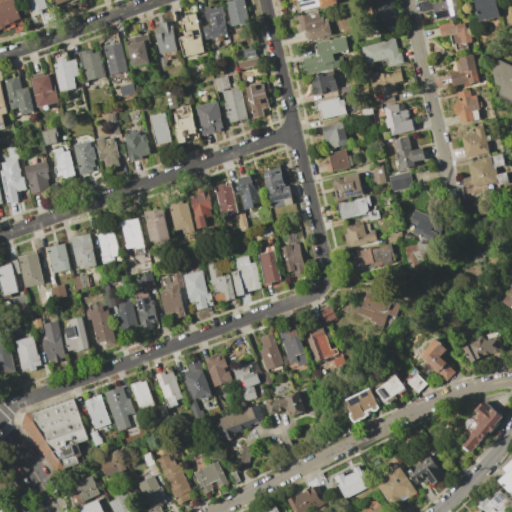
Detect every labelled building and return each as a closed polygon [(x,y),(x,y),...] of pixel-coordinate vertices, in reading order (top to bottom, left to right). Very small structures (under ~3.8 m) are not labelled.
[(0,2),(5,0),(14,0),(21,18),(3,25),(4,28),(0,29),(0,2)] [(45,0),(48,7),(42,9),(43,13),(37,15),(36,13),(32,15),(26,0),(45,0)] [(225,2),(233,0),(245,0),(250,21),(231,26),(231,25),(227,26),(226,21),(230,21),(225,2)] [(292,0),(336,0),(337,3),(320,7),(320,6),(300,11),(300,9),(297,9),(296,4),(298,3),(298,1),(293,2),(292,0)] [(393,20),(390,0),(371,0),(374,22),(393,20)] [(435,20),(431,3),(442,0),(457,0),(461,14),(435,20)] [(495,0),(499,17),(478,22),(472,0),(495,0)] [(203,7),(210,6),(211,8),(223,5),(225,16),(224,17),(228,34),(205,40),(202,27),(210,25),(209,20),(207,20),(203,7)] [(296,16),(317,11),(319,17),(322,16),(322,19),(327,18),(331,34),(307,40),(304,30),(298,32),(297,27),(299,26),(296,16)] [(195,13),(205,52),(184,57),(183,50),(182,51),(179,38),(185,37),(180,17),(195,13)] [(171,21),(178,50),(161,54),(154,28),(159,27),(158,24),(171,21)] [(438,26),(453,22),(454,25),(464,23),(465,28),(469,27),(472,42),(467,43),(469,48),(456,51),(455,45),(452,45),(449,34),(441,36),(438,26)] [(125,38),(130,37),(129,34),(138,32),(139,35),(147,33),(150,44),(145,45),(149,63),(132,67),(125,38)] [(300,58),(310,56),(310,53),(315,52),(314,46),(313,43),(316,43),(345,36),(349,51),(340,53),(340,51),(332,53),(333,58),(345,55),(347,63),(335,65),(336,67),(304,75),(300,58)] [(361,47),(395,38),(399,53),(401,52),(403,62),(388,65),(386,58),(365,63),(361,47)] [(103,46),(121,42),(127,71),(109,75),(103,46)] [(243,50),(254,47),(256,54),(245,57),(243,50)] [(79,52),(92,49),(93,53),(100,51),(106,76),(85,81),(79,52)] [(450,73),(457,71),(455,65),(459,64),(458,58),(475,54),(481,80),(470,83),(471,84),(464,85),(465,86),(459,88),(458,84),(452,85),(450,73)] [(238,62),(257,57),(259,64),(239,69),(238,62)] [(53,64),(57,63),(57,59),(65,58),(66,61),(75,59),(79,76),(73,77),(76,88),(59,92),(53,64)] [(511,100),(511,66),(497,60),(484,90),(511,100)] [(365,73),(377,71),(378,74),(385,72),(386,74),(400,71),(403,80),(394,82),(397,94),(393,95),(382,98),(381,92),(374,94),(371,79),(367,80),(365,73)] [(31,78),(32,78),(32,75),(46,72),(46,75),(49,74),(52,85),(55,85),(59,102),(38,107),(31,78)] [(313,75),(322,73),(323,76),(333,74),(337,89),(314,95),(311,82),(314,81),(313,75)] [(214,79),(227,75),(230,87),(217,90),(214,79)] [(4,80),(19,77),(22,89),(28,87),(34,111),(21,114),(21,112),(16,114),(14,108),(11,109),(4,80)] [(246,87),(263,83),(269,107),(262,109),(264,116),(254,118),(252,109),(251,109),(246,87)] [(119,87),(133,84),(135,93),(121,96),(119,87)] [(164,89),(172,87),(177,107),(168,109),(164,89)] [(223,92),(240,88),(247,118),(229,122),(224,104),(226,103),(223,92)] [(453,102),(458,101),(456,92),(469,89),(471,96),(477,94),(480,109),(478,110),(480,119),(460,123),(458,114),(456,114),(453,102)] [(138,95),(144,94),(147,110),(141,111),(138,95)] [(393,95),(382,98),(381,98),(382,104),(395,101),(393,95)] [(314,102),(338,97),(339,100),(342,99),(346,114),(318,120),(314,102)] [(195,107),(217,101),(223,127),(220,128),(221,131),(202,135),(195,107)] [(399,110),(406,109),(409,110),(410,113),(408,116),(409,119),(412,118),(415,129),(391,135),(389,127),(386,128),(384,119),(386,119),(383,107),(397,103),(398,105),(400,106),(401,109),(399,110)] [(190,104),(196,134),(185,137),(186,142),(178,143),(175,130),(178,129),(175,114),(183,112),(182,106),(190,104)] [(359,110),(371,107),(373,114),(361,117),(359,110)] [(106,114),(114,113),(116,120),(117,120),(120,134),(110,136),(107,123),(108,122),(106,114)] [(149,116),(165,113),(171,141),(156,145),(149,116)] [(321,127),(342,121),(348,144),(330,149),(328,140),(325,141),(321,127)] [(461,137),(475,133),(474,127),(484,125),(485,129),(484,129),(485,135),(496,133),(500,148),(491,150),(491,152),(466,157),(461,137)] [(41,131),(46,130),(46,129),(56,127),(58,136),(56,137),(57,142),(44,145),(41,131)] [(124,135),(139,131),(139,135),(145,134),(149,155),(141,156),(142,159),(130,162),(124,135)] [(393,140),(409,136),(412,150),(423,147),(426,158),(414,161),(415,166),(402,169),(401,168),(396,169),(394,161),(398,160),(393,140)] [(95,139),(103,137),(104,140),(113,137),(114,141),(115,141),(119,157),(118,158),(120,165),(105,169),(103,161),(100,162),(96,146),(97,146),(95,139)] [(72,145),(89,141),(91,148),(93,147),(96,159),(94,160),(95,164),(97,164),(99,170),(80,175),(72,145)] [(52,149),(62,147),(63,151),(69,150),(75,175),(68,177),(68,178),(63,179),(62,175),(56,177),(54,167),(56,166),(52,149)] [(327,153),(345,149),(347,156),(350,155),(353,165),(349,166),(350,167),(328,172),(326,163),(330,162),(327,153)] [(468,163),(480,160),(480,159),(502,154),(504,165),(496,166),(498,172),(496,172),(496,174),(507,172),(509,181),(498,184),(497,182),(473,187),(468,163)] [(1,163),(17,159),(20,171),(22,170),(26,190),(16,192),(18,200),(7,203),(0,171),(2,170),(1,163)] [(24,166),(46,161),(48,172),(47,172),(49,179),(48,180),(50,191),(31,195),(24,166)] [(372,167),(385,163),(388,176),(389,180),(376,184),(375,181),(373,182),(372,178),(373,178),(372,176),(374,175),(372,167)] [(262,169),(280,165),(280,166),(285,165),(286,168),(287,168),(291,185),(289,185),(293,203),(285,205),(284,205),(273,208),(272,202),(270,202),(262,169)] [(388,176),(389,180),(392,192),(413,186),(410,171),(388,176)] [(332,178),(359,172),(364,194),(336,201),(332,185),(334,185),(332,178)] [(238,177),(255,173),(257,185),(258,185),(262,202),(258,203),(258,206),(245,209),(238,177)] [(214,186),(226,183),(226,186),(231,185),(237,213),(221,216),(214,186)] [(189,197),(197,195),(196,192),(207,190),(212,209),(210,210),(211,216),(204,218),(206,227),(197,229),(189,197)] [(338,203),(365,197),(368,209),(366,214),(342,219),(338,203)] [(168,203),(182,200),(183,203),(187,202),(194,231),(185,233),(184,229),(174,231),(168,203)] [(144,211),(151,209),(152,210),(163,208),(170,239),(154,242),(154,241),(150,241),(144,211)] [(367,212),(378,209),(380,218),(369,221),(367,212)] [(237,215),(244,213),(249,231),(241,233),(237,215)] [(121,222),(137,218),(143,247),(134,249),(134,247),(127,249),(121,222)] [(412,234),(417,222),(424,225),(426,219),(442,226),(434,243),(412,234)] [(345,227),(362,223),(365,234),(369,233),(368,231),(374,229),(377,240),(367,242),(367,243),(347,248),(343,234),(346,234),(345,227)] [(96,229),(113,226),(119,256),(114,257),(115,261),(103,264),(96,229)] [(259,230),(270,226),(272,233),(262,237),(259,230)] [(389,233),(400,231),(402,239),(391,242),(389,233)] [(70,237),(89,233),(96,265),(81,268),(80,265),(77,266),(70,237)] [(47,247),(53,246),(53,243),(57,242),(58,245),(65,243),(70,269),(53,273),(47,247)] [(281,248),(292,245),(292,243),(296,242),(296,244),(299,243),(306,272),(295,274),(294,270),(287,272),(281,248)] [(404,247),(417,244),(416,242),(428,244),(430,253),(425,254),(425,257),(420,258),(422,267),(409,270),(404,247)] [(347,254),(370,248),(370,249),(393,243),(395,253),(393,254),(395,261),(360,270),(357,261),(350,263),(347,254)] [(257,254),(274,250),(281,279),(264,283),(257,254)] [(18,256),(37,252),(44,283),(25,287),(18,256)] [(248,255),(250,263),(255,262),(261,288),(244,292),(244,294),(237,296),(231,272),(238,270),(237,266),(235,266),(234,261),(236,261),(235,258),(248,255)] [(0,284),(0,262),(18,259),(21,273),(14,275),(18,293),(3,296),(0,284)] [(206,264),(219,261),(222,275),(229,274),(235,298),(215,303),(206,264)] [(182,275),(202,270),(208,293),(210,292),(213,305),(208,306),(208,307),(197,310),(194,298),(189,299),(182,275)] [(138,275),(151,272),(154,284),(141,287),(140,285),(139,285),(137,278),(139,278),(138,275)] [(159,293),(165,291),(164,286),(170,285),(169,282),(172,281),(171,275),(180,272),(184,287),(178,288),(185,316),(176,318),(174,310),(164,313),(159,293)] [(346,274),(359,273),(359,282),(346,283),(346,274)] [(74,277),(87,274),(87,277),(89,276),(90,282),(88,282),(89,287),(77,289),(74,277)] [(51,287),(63,284),(66,297),(54,299),(51,287)] [(511,285),(511,309),(500,300),(511,285)] [(110,291),(104,292),(108,307),(115,305),(111,291),(110,291)] [(367,291),(400,304),(388,333),(373,327),(375,323),(357,315),(367,291)] [(155,312),(156,313),(157,314),(157,315),(157,316),(157,317),(156,318),(157,321),(151,323),(152,329),(143,332),(136,306),(134,307),(131,296),(147,292),(150,300),(152,300),(153,300),(154,301),(154,302),(154,303),(154,304),(153,305),(155,312)] [(17,296),(26,294),(30,311),(21,313),(17,296)] [(131,300),(140,336),(123,340),(115,308),(119,307),(118,304),(131,300)] [(87,311),(96,309),(95,307),(102,305),(103,310),(108,309),(116,342),(106,344),(105,341),(98,343),(92,319),(89,320),(87,311)] [(319,309),(328,305),(334,318),(325,322),(319,309)] [(81,316),(89,349),(78,351),(77,349),(70,351),(66,338),(68,338),(65,328),(71,326),(69,319),(81,316)] [(32,320),(39,318),(42,329),(35,331),(32,320)] [(278,333),(289,329),(286,322),(294,319),(298,329),(296,330),(308,362),(298,366),(296,361),(289,364),(278,333)] [(43,323),(57,320),(65,357),(61,358),(62,361),(54,362),(54,359),(49,360),(47,351),(45,352),(43,339),(46,338),(43,323)] [(304,331),(322,325),(324,332),(330,330),(338,353),(315,361),(304,331)] [(272,333),(283,363),(266,370),(259,351),(261,350),(260,346),(262,345),(260,338),(272,333)] [(483,339),(486,339),(486,334),(493,333),(494,337),(498,337),(501,353),(486,355),(470,364),(462,348),(482,337),(483,339)] [(15,341),(33,336),(41,364),(22,369),(15,341)] [(0,339),(7,338),(16,372),(0,376),(0,339)] [(435,338),(446,349),(439,356),(455,371),(447,381),(419,355),(428,346),(429,343),(430,341),(432,339),(435,338)] [(204,358),(212,355),(213,357),(218,355),(219,359),(224,357),(227,366),(224,368),(226,372),(229,370),(233,382),(224,385),(223,383),(214,387),(204,358)] [(332,360),(342,356),(346,367),(336,371),(332,360)] [(199,360),(212,395),(205,398),(204,395),(194,398),(193,399),(183,372),(188,370),(186,365),(199,360)] [(232,368),(246,363),(246,365),(250,363),(255,361),(259,373),(257,374),(260,382),(253,385),(256,393),(255,393),(256,397),(244,402),(232,368)] [(375,390),(388,380),(383,374),(392,367),(405,385),(403,386),(406,389),(385,404),(375,390)] [(413,368),(428,382),(418,393),(404,380),(408,375),(407,374),(413,368)] [(156,374),(172,369),(174,375),(176,375),(177,379),(176,380),(182,398),(176,400),(178,405),(168,408),(156,374)] [(261,374),(268,371),(272,383),(264,385),(261,374)] [(130,384),(140,380),(141,382),(145,380),(154,404),(139,410),(130,384)] [(103,392),(121,386),(126,399),(129,398),(135,412),(127,415),(131,426),(117,431),(103,392)] [(345,399),(369,387),(374,399),(377,398),(381,406),(378,407),(377,409),(376,410),(374,411),(373,411),(371,411),(370,409),(367,411),(368,414),(355,420),(345,399)] [(269,414),(264,402),(297,390),(304,411),(291,416),(289,411),(284,409),(269,414)] [(84,401),(93,398),(92,397),(101,394),(112,423),(94,429),(84,401)] [(21,424),(24,415),(74,397),(89,439),(78,443),(84,466),(58,475),(21,424)] [(193,399),(194,398),(201,417),(194,419),(188,401),(193,399)] [(466,428),(465,426),(465,424),(465,422),(466,421),(467,419),(469,418),(470,418),(472,418),(474,419),(478,415),(473,411),(481,401),(483,403),(485,400),(491,406),(487,410),(488,411),(492,407),(502,416),(498,421),(499,422),(489,433),(488,432),(470,452),(460,444),(471,432),(466,428)] [(156,406),(163,404),(168,416),(161,419),(156,406)] [(212,420),(258,404),(263,419),(252,423),(253,426),(234,433),(236,436),(220,442),(212,420)] [(132,415),(137,413),(141,425),(136,427),(132,415)] [(90,433),(97,430),(102,444),(95,447),(90,433)] [(248,447),(241,446),(238,469),(246,470),(248,447)] [(142,456),(149,452),(154,461),(155,460),(164,477),(160,479),(157,474),(154,476),(149,465),(147,466),(142,456)] [(407,471),(423,461),(422,458),(422,455),(426,453),(429,453),(444,477),(431,485),(428,481),(425,483),(422,479),(415,484),(407,471)] [(156,460),(167,454),(171,461),(174,460),(177,464),(178,463),(191,490),(189,491),(193,497),(182,503),(176,493),(174,494),(156,460)] [(193,472),(195,471),(190,460),(203,454),(208,465),(217,460),(228,483),(219,487),(215,480),(210,483),(214,490),(203,494),(193,472)] [(504,473),(500,468),(511,457),(511,498),(496,481),(504,473)] [(100,464),(111,458),(118,471),(107,477),(100,464)] [(334,477),(343,472),(345,476),(354,472),(352,468),(358,465),(360,470),(362,469),(371,486),(344,499),(334,477)] [(376,484),(400,467),(417,492),(392,508),(376,484)] [(229,474),(235,471),(240,481),(234,484),(229,474)] [(293,511),(287,499),(308,489),(304,481),(322,473),(327,483),(319,487),(327,505),(312,511),(293,511)] [(0,495),(18,485),(13,475),(0,482),(0,495)] [(92,475),(100,494),(78,504),(70,485),(92,475)] [(153,476),(159,486),(161,485),(164,491),(162,492),(166,501),(160,504),(164,511),(162,511),(151,511),(137,484),(153,476)] [(485,497),(487,500),(498,490),(511,504),(511,511),(479,511),(477,510),(478,509),(475,506),(485,497)] [(112,511),(108,503),(128,493),(136,511),(112,511)] [(80,511),(79,508),(97,499),(103,511),(80,511)] [(370,511),(381,503),(389,511),(370,511)]
